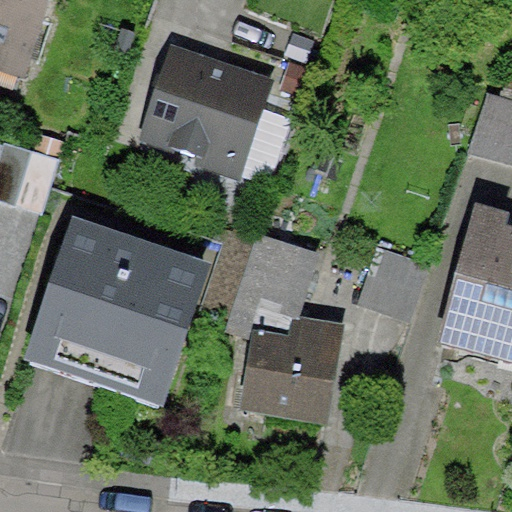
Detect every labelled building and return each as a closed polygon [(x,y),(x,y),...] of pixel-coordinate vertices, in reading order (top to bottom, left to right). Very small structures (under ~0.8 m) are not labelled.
[(43,0),(0,0),(0,53),(24,61),(43,0)] [(273,84),(170,52),(141,143),(244,175),(273,84)] [(511,101),(485,93),(467,150),(511,163),(511,101)] [(192,259),(63,215),(26,322),(156,366),(192,259)] [(511,239),(473,229),(445,336),(511,353),(511,239)] [(338,333),(286,329),(305,259),(255,246),(232,334),(253,340),(247,415),(332,421),(338,333)] [(430,267),(378,250),(360,306),(412,323),(430,267)]
